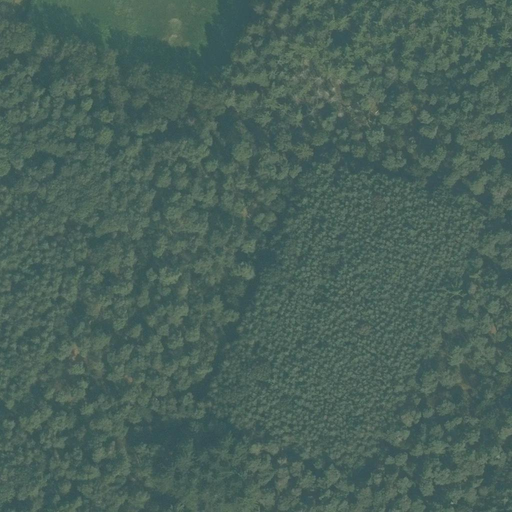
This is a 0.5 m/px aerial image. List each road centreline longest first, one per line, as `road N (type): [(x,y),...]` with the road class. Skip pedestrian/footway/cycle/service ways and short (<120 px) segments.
road 1 (track): [(0,50),(511,214)]
road 2 (track): [(325,152),(157,478)]
